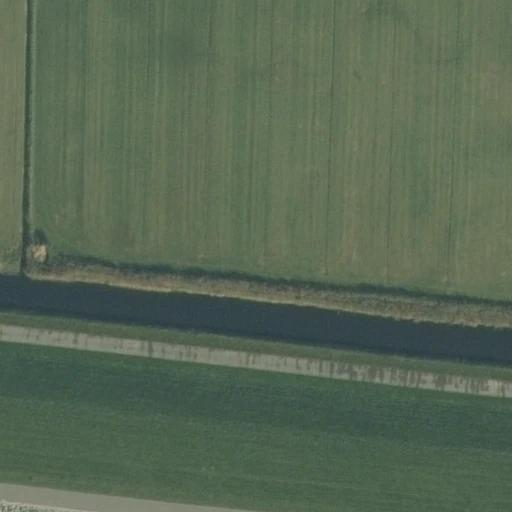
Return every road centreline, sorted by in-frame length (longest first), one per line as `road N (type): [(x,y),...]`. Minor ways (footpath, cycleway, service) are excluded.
road 1 (unclassified): [(511,397),(0,340)]
road 2 (unclassified): [(0,488),(213,511)]
